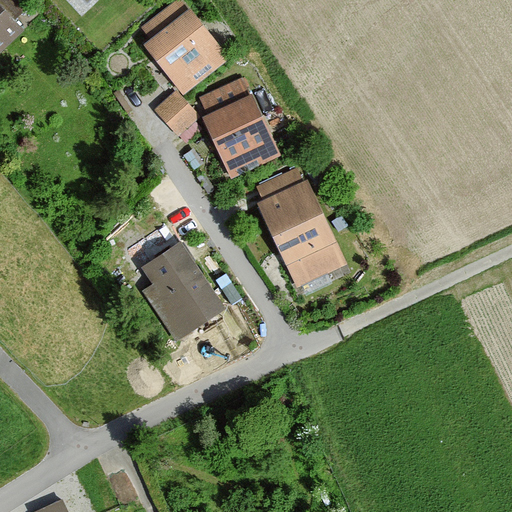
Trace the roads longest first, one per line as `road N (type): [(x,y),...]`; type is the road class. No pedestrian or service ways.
road 1 (residential): [(0,501),(89,446),(299,344)]
road 2 (residential): [(152,135),(299,344)]
road 3 (unclassified): [(511,245),(299,344)]
